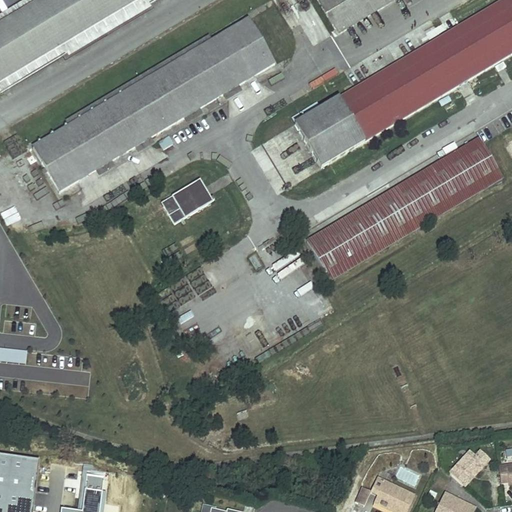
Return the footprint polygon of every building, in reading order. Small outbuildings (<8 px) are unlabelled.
[(37,0),(0,22),(0,81),(136,0),(37,0)] [(511,0),(506,0),(294,125),(319,168),(511,54),(511,0)] [(324,0),(338,23),(377,0),(324,0)] [(247,21),(34,148),(58,189),(272,62),(247,21)] [(328,283),(506,179),(483,140),(306,244),(328,283)] [(28,178),(43,212),(53,207),(38,173),(28,178)] [(198,182),(159,205),(172,225),(210,202),(198,182)] [(0,350),(0,364),(25,366),(26,352),(0,350)] [(476,458),(471,452),(450,475),(464,488),(490,461),(481,453),(476,458)] [(0,453),(0,511),(32,511),(40,459),(0,453)] [(511,465),(498,468),(500,484),(507,483),(508,487),(511,486),(511,465)] [(87,475),(82,510),(61,508),(60,511),(99,511),(104,477),(87,475)] [(411,511),(418,497),(380,479),(373,494),(380,497),(387,500),(385,504),(384,504),(383,506),(395,511),(411,511)] [(450,511),(460,511),(465,504),(445,494),(438,506),(450,511)] [(387,500),(380,497),(377,503),(383,506),(384,504),(385,504),(387,500)]
